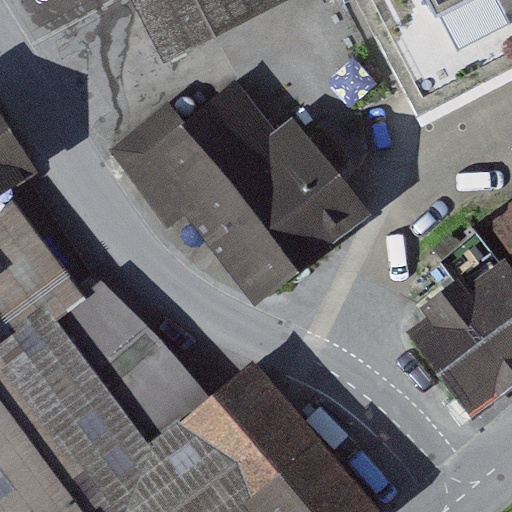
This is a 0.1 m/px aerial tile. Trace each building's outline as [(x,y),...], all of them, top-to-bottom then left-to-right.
[(132,0),(162,64),(298,0),(132,0)] [(511,0),(359,0),(441,159),(511,123),(511,0)] [(137,151),(258,311),(368,228),(246,68),(137,151)] [(0,511),(378,511),(283,397),(245,381),(211,400),(28,185),(39,177),(0,115),(0,511)] [(511,261),(511,213),(489,229),(511,261)] [(511,262),(414,336),(477,420),(511,394),(511,262)]
